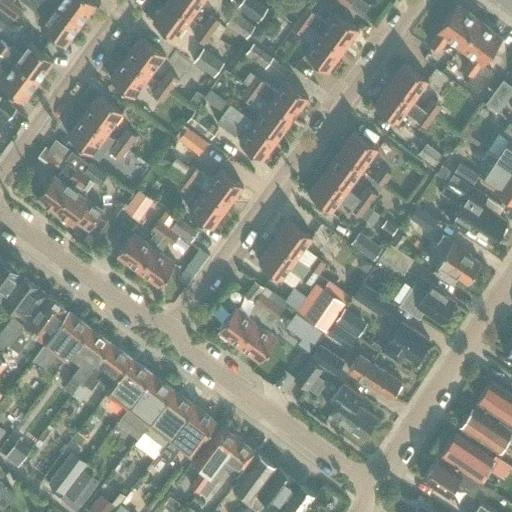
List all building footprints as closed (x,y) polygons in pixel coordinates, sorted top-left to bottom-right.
[(13,0),(0,0),(0,8),(14,18),(22,7),(13,0)] [(64,44),(79,24),(47,0),(24,0),(47,17),(40,26),(64,44)] [(47,0),(79,24),(95,3),(90,0),(47,0)] [(176,38),(191,17),(167,0),(152,21),(176,38)] [(167,0),(191,17),(203,0),(167,0)] [(267,7),(257,0),(241,0),(236,7),(257,22),(267,7)] [(336,0),(347,8),(353,0),(336,0)] [(459,47),(480,20),(458,4),(438,31),(438,32),(430,43),(439,49),(447,38),(459,47)] [(309,24),(319,32),(343,50),(359,29),(335,12),(327,22),(306,7),(299,17),(309,24)] [(12,19),(0,10),(0,27),(4,31),(12,19)] [(255,25),(234,11),(225,24),(246,38),(255,25)] [(210,14),(202,25),(212,33),(221,22),(210,14)] [(309,24),(299,17),(291,27),(301,35),(309,24)] [(480,20),(459,47),(472,56),(464,68),(472,74),(465,83),(477,91),(492,70),(482,63),(502,36),(480,20)] [(212,33),(202,25),(194,37),(204,44),(212,33)] [(328,71),(343,50),(319,32),(304,53),(328,71)] [(141,36),(125,57),(149,74),(164,53),(141,36)] [(0,40),(0,52),(38,80),(53,59),(29,42),(20,54),(0,40)] [(274,56),(253,42),(245,54),(265,68),(274,56)] [(224,62),(203,47),(192,62),(213,77),(224,62)] [(0,83),(23,100),(38,80),(0,52),(0,64),(8,70),(0,80),(0,83)] [(455,73),(464,62),(452,53),(443,64),(455,73)] [(133,95),(149,74),(125,57),(110,78),(133,95)] [(404,63),(389,83),(412,101),(428,80),(404,63)] [(160,82),(170,90),(179,79),(168,71),(160,82)] [(256,75),(248,85),(293,118),(308,97),(284,80),(277,90),(256,75)] [(511,91),(511,85),(503,79),(486,102),(498,111),(511,91)] [(170,90),(160,82),(151,94),(162,102),(170,90)] [(434,117),(423,109),(412,101),(389,83),(374,104),(397,122),(405,111),(416,118),(415,119),(426,127),(434,117)] [(261,111),(254,121),(278,138),(293,118),(248,85),(240,96),(261,111)] [(98,94),(83,114),(107,132),(122,111),(98,94)] [(16,107),(0,95),(0,112),(8,119),(16,107)] [(431,98),(423,109),(434,117),(442,106),(431,98)] [(246,131),(238,142),(262,159),(278,138),(254,121),(230,103),(216,122),(235,136),(241,127),(246,131)] [(219,128),(198,113),(190,124),(211,139),(219,128)] [(91,152),(107,132),(83,114),(68,135),(91,152)] [(507,137),(495,157),(511,167),(511,123),(509,122),(502,134),(507,137)] [(208,141),(187,126),(178,139),(198,154),(208,141)] [(118,140),(129,147),(137,136),(126,128),(118,140)] [(354,131),(339,152),(362,169),(378,148),(354,131)] [(442,154),(419,138),(411,149),(434,166),(442,154)] [(129,147),(118,140),(109,151),(120,159),(129,147)] [(55,210),(82,172),(88,163),(72,150),(65,160),(66,161),(56,175),(54,174),(37,197),(55,210)] [(339,152),(323,172),(347,190),(362,169),(339,152)] [(511,198),(511,167),(495,157),(481,178),(511,198)] [(107,175),(89,162),(82,172),(93,180),(100,185),(107,175)] [(190,162),(182,173),(193,181),(228,207),(243,186),(219,168),(212,178),(190,162)] [(381,167),(373,177),(384,185),(391,174),(381,167)] [(93,180),(82,172),(55,210),(72,222),(75,219),(88,229),(103,209),(83,195),(93,180)] [(360,216),(368,205),(358,197),(347,190),(323,172),(308,193),(332,210),(340,200),(353,209),(352,210),(360,216)] [(186,192),(193,181),(182,173),(175,184),(186,192)] [(467,226),(493,243),(508,221),(480,203),(486,195),(453,173),(441,191),(461,204),(450,221),(464,230),(467,226)] [(365,187),(358,197),(368,205),(376,195),(365,187)] [(153,199),(140,189),(127,206),(141,216),(153,199)] [(212,227),(228,207),(204,189),(188,210),(212,227)] [(436,218),(417,205),(409,217),(429,230),(436,218)] [(198,230),(178,216),(170,227),(190,241),(198,230)] [(116,255),(137,270),(168,227),(158,219),(151,229),(154,232),(147,241),(133,231),(116,255)] [(289,220),(273,240),(297,257),(308,266),(318,273),(326,263),(305,247),(312,237),(289,220)] [(178,234),(168,227),(137,270),(158,285),(175,262),(160,251),(168,241),(171,244),(178,234)] [(382,247),(359,230),(350,243),(373,260),(382,247)] [(438,263),(467,282),(481,261),(465,251),(466,249),(452,240),(443,234),(437,242),(447,249),(438,262),(426,254),(420,263),(433,271),(438,263)] [(310,284),(318,273),(308,266),(297,257),(273,240),(258,261),(281,278),(279,281),(291,290),(300,277),(310,284)] [(413,258),(389,242),(379,257),(403,273),(413,258)] [(205,252),(198,247),(184,265),(192,271),(205,252)] [(19,273),(0,259),(0,299),(19,273)] [(441,321),(455,300),(443,292),(444,291),(419,274),(399,304),(419,317),(424,310),(441,321)] [(0,349),(3,352),(34,309),(46,293),(22,275),(3,301),(15,310),(0,330),(0,349)] [(218,329),(239,345),(276,293),(265,285),(264,286),(254,279),(243,294),(255,303),(247,315),(235,306),(218,329)] [(350,295),(328,280),(323,287),(315,282),(296,310),(326,331),(350,295)] [(393,302),(363,281),(353,296),(383,317),(393,302)] [(290,304),(276,293),(239,345),(259,360),(277,337),(264,328),(273,316),(275,318),(282,309),(285,311),(290,304)] [(18,351),(32,332),(42,339),(65,307),(48,295),(25,326),(11,345),(18,351)] [(367,322),(345,306),(336,320),(358,335),(367,322)] [(66,359),(69,355),(90,326),(69,310),(34,357),(45,366),(56,351),(66,359)] [(387,343),(388,343),(383,350),(400,362),(405,354),(414,361),(429,339),(402,321),(401,322),(389,314),(383,321),(396,330),(387,343)] [(357,336),(334,321),(326,334),(349,349),(357,336)] [(90,326),(69,355),(81,364),(65,385),(74,392),(111,342),(90,326)] [(111,342),(74,392),(80,396),(88,385),(90,387),(99,375),(112,385),(132,358),(111,342)] [(345,359),(319,343),(309,358),(335,375),(345,359)] [(348,368),(391,397),(402,380),(359,352),(348,368)] [(132,358),(112,385),(107,392),(127,407),(139,392),(153,373),(132,358)] [(322,368),(308,358),(293,378),(307,388),(322,368)] [(153,373),(139,392),(127,407),(126,409),(146,424),(159,407),(160,408),(174,389),(153,373)] [(511,393),(491,380),(477,400),(509,422),(511,416),(511,393)] [(331,412),(363,436),(377,417),(358,402),(362,396),(343,382),(330,400),(336,405),(331,412)] [(195,405),(174,389),(144,430),(165,446),(195,405)] [(195,405),(165,446),(173,451),(179,443),(178,443),(182,438),(196,449),(216,421),(195,405)] [(497,423),(472,407),(460,426),(498,451),(507,438),(511,440),(511,428),(499,420),(497,423)] [(198,491),(239,437),(222,424),(194,461),(203,468),(190,485),(198,491)] [(441,454),(466,470),(479,479),(490,463),(495,454),(483,446),(481,450),(455,433),(441,454)] [(239,437),(198,491),(206,497),(226,469),(236,477),(256,450),(239,437)] [(18,440),(9,456),(22,463),(31,447),(18,440)] [(258,488),(264,481),(276,465),(258,452),(233,485),(241,492),(238,496),(248,504),(259,489),(258,488)] [(461,473),(439,458),(424,480),(447,495),(455,482),(473,494),(482,481),(464,469),(461,473)] [(275,506),(283,495),(295,479),(278,466),(260,490),(259,489),(248,504),(257,511),(266,499),(275,506)] [(82,472),(69,499),(82,505),(95,478),(82,472)] [(313,511),(314,510),(308,506),(316,495),(297,481),(273,511),(313,511)] [(97,490),(83,510),(86,511),(104,511),(112,500),(97,490)] [(473,511),(495,511),(480,502),(473,511)] [(113,511),(132,511),(121,503),(113,511)] [(182,511),(203,511),(204,511),(187,503),(182,511)]
